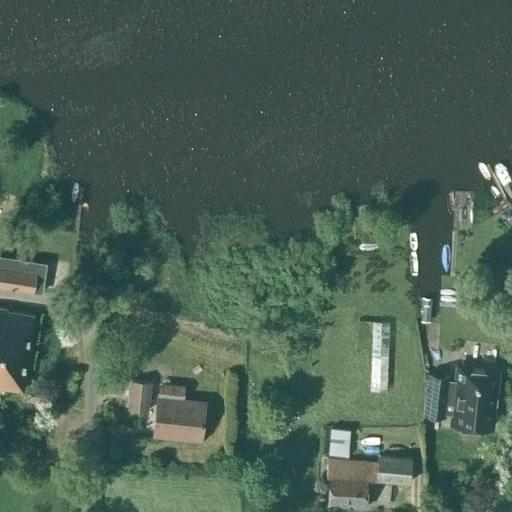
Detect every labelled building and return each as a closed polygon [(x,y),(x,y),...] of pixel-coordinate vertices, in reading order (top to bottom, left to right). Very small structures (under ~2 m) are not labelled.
[(47,261),(0,254),(0,286),(42,292),(47,261)] [(0,386),(22,389),(32,314),(6,310),(6,309),(0,308),(0,386)] [(387,389),(388,323),(373,323),(372,388),(387,389)] [(164,366),(152,365),(151,377),(163,378),(164,366)] [(451,422),(491,427),(497,369),(483,367),(483,369),(471,368),(471,366),(457,365),(455,381),(447,380),(448,376),(428,373),(424,413),(444,415),(444,412),(452,412),(451,422)] [(131,380),(128,408),(147,410),(150,382),(131,380)] [(159,383),(158,395),(183,397),(184,385),(159,383)] [(200,438),(204,403),(157,398),(153,433),(200,438)] [(329,426),(327,455),(347,456),(349,428),(329,426)] [(365,507),(366,478),(408,482),(410,457),(379,455),(378,461),(328,457),(326,476),(330,477),(328,500),(353,502),(353,506),(365,507)]
